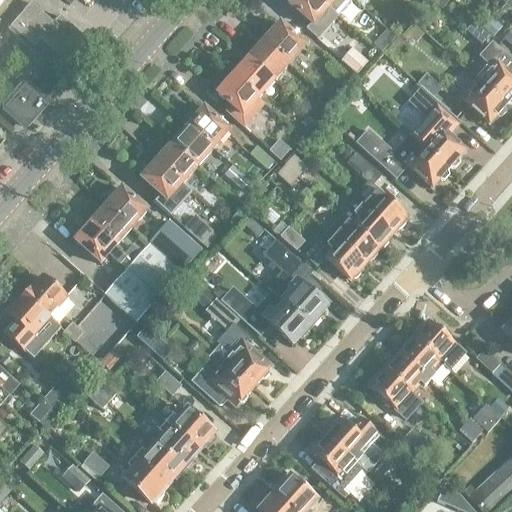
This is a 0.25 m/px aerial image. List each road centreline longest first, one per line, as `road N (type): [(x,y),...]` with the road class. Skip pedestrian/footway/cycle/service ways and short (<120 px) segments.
road 1 (residential): [(205,511),(422,265)]
road 2 (tertiary): [(0,215),(191,0)]
road 3 (residential): [(422,265),(511,166)]
